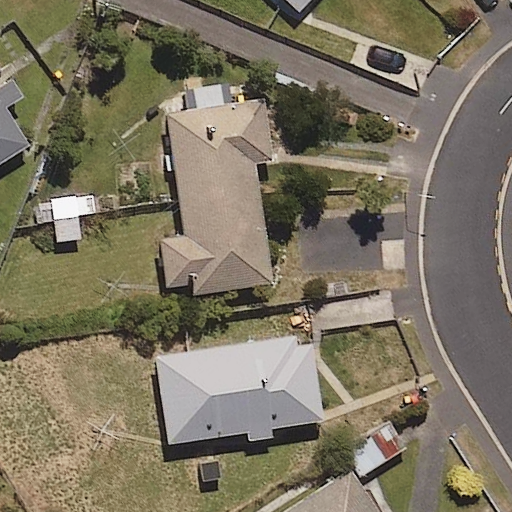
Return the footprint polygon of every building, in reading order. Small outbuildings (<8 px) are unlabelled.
[(0,154),(26,138),(3,100),(20,89),(8,69),(0,74),(0,154)] [(261,92),(162,106),(180,230),(155,233),(163,284),(187,280),(189,292),(271,280),(254,158),(270,156),(261,92)] [(76,238),(74,195),(49,197),(52,239),(76,238)] [(292,331),(154,352),(167,440),(246,428),(247,438),(272,435),(270,422),(320,414),(309,341),(293,343),(292,331)] [(400,446),(384,419),(339,446),(356,473),(400,446)] [(378,511),(348,464),(271,511),(378,511)]
